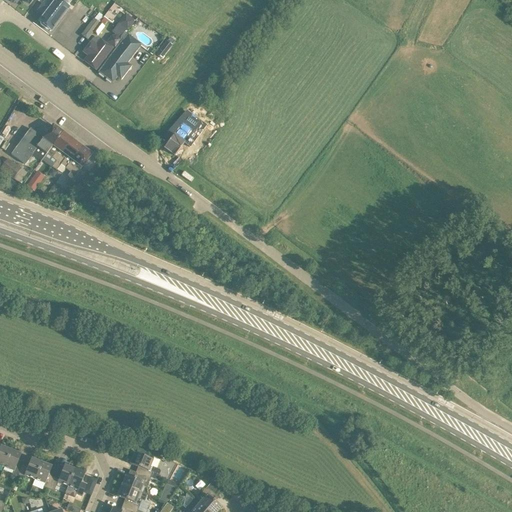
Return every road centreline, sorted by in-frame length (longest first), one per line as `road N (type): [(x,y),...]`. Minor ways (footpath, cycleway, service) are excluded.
road 1 (unclassified): [(511,426),(50,91)]
road 2 (primary): [(511,446),(218,295),(0,209)]
road 3 (primary): [(0,230),(247,327),(511,465)]
road 4 (residential): [(95,511),(106,463),(0,428)]
